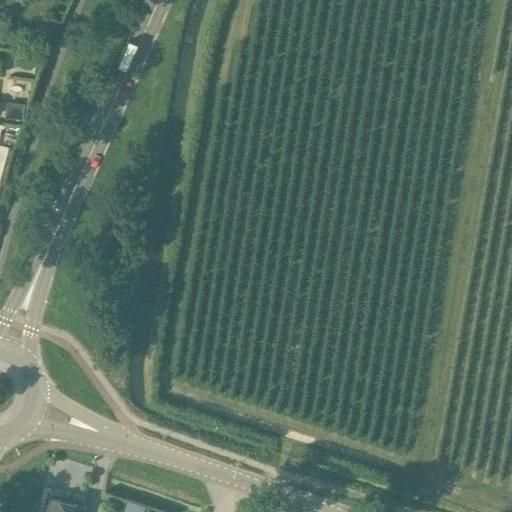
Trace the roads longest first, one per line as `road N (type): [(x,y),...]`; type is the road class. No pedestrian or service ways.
road 1 (secondary): [(36,276),(158,0)]
road 2 (unclassified): [(330,511),(91,431)]
